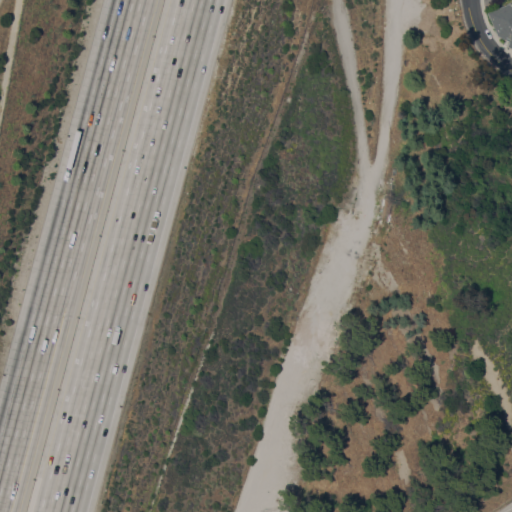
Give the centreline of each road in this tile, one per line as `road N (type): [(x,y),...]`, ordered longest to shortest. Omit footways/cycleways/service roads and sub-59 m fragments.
road 1 (motorway): [(51,511),(189,0)]
road 2 (motorway): [(135,0),(53,304)]
road 3 (motorway): [(53,304),(0,500)]
